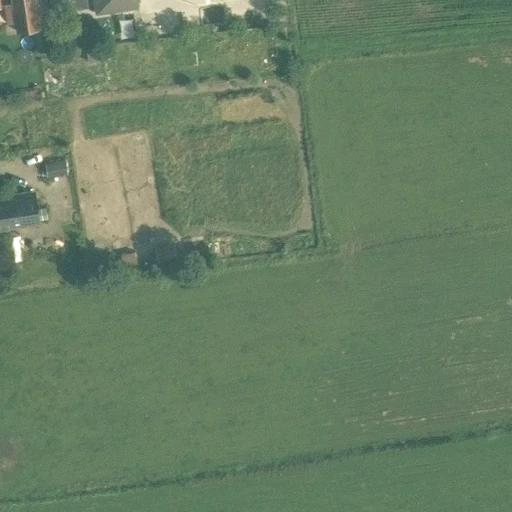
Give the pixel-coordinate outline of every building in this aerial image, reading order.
[(36,0),(12,0),(17,31),(40,27),(39,17),(36,0)] [(47,16),(44,0),(36,0),(39,17),(47,16)] [(51,0),(53,16),(70,13),(70,11),(87,9),(85,0),(51,0)] [(95,0),(98,13),(139,7),(138,0),(95,0)] [(66,163),(46,165),(48,177),(68,175),(66,163)] [(0,230),(40,224),(40,222),(47,221),(45,209),(38,210),(35,192),(0,197),(0,230)] [(175,245),(157,247),(160,267),(178,265),(175,245)]
